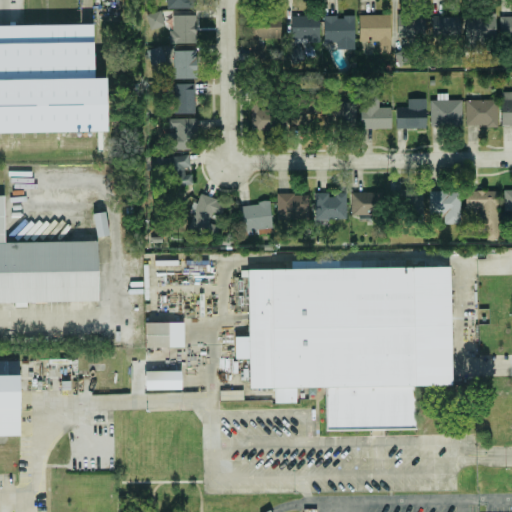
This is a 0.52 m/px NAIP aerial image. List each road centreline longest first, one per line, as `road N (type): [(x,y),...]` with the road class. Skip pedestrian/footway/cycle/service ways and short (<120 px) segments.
road 1 (residential): [(511,158),(227,162)]
road 2 (residential): [(227,162),(223,0)]
